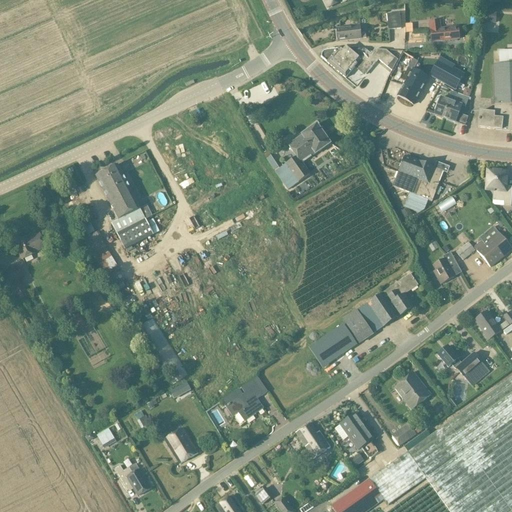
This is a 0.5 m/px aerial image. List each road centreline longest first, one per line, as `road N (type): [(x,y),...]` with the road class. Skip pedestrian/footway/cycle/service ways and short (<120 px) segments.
road 1 (tertiary): [(0,187),(263,62),(290,40)]
road 2 (residential): [(316,411),(511,270)]
road 3 (secondary): [(511,155),(402,129),(340,93),(304,57)]
road 4 (unclassified): [(174,511),(316,411)]
road 5 (residential): [(304,57),(335,46),(452,50)]
